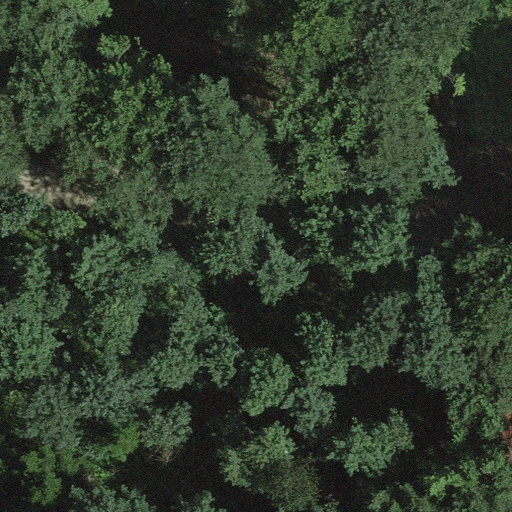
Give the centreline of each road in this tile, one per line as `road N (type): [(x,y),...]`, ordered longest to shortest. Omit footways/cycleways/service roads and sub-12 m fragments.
road 1 (track): [(0,183),(511,240)]
road 2 (track): [(299,214),(255,144),(178,83),(85,36),(0,18)]
